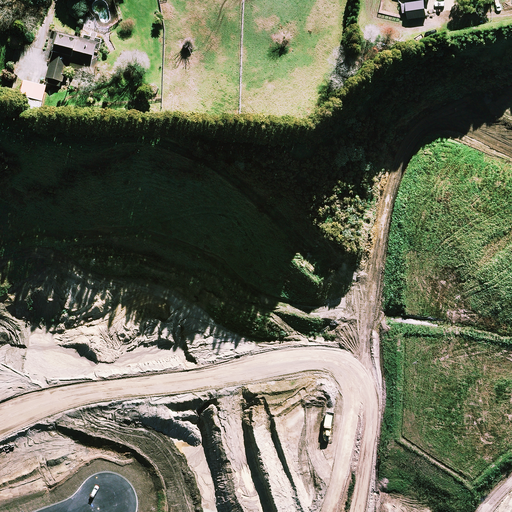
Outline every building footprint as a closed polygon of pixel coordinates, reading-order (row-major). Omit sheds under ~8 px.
[(426,17),(424,1),(402,4),(403,13),(407,13),(408,19),(426,17)] [(83,40),(56,33),(52,48),(55,49),(46,84),(60,88),(64,76),(68,77),(70,70),(90,75),(99,40),(84,36),(83,40)] [(46,87),(23,82),(18,108),(41,113),(46,87)] [(38,349),(64,415),(186,368),(180,351),(124,315),(38,349)] [(0,365),(0,458),(12,490),(54,474),(10,362),(0,365)] [(133,444),(156,505),(232,476),(209,416),(133,444)]
